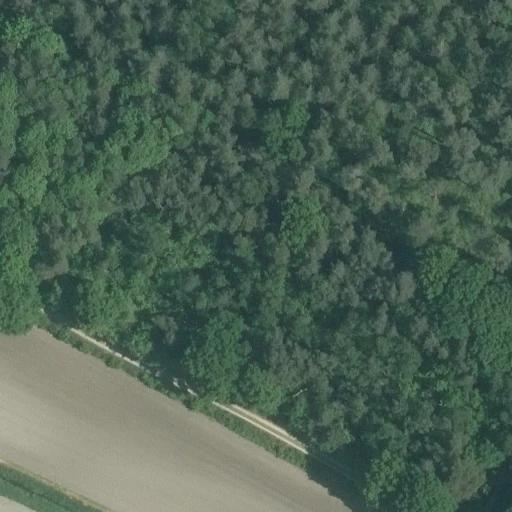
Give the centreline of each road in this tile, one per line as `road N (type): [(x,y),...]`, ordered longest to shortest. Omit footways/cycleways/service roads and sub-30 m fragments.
road 1 (track): [(511,375),(290,170),(0,22)]
road 2 (track): [(416,511),(0,286)]
